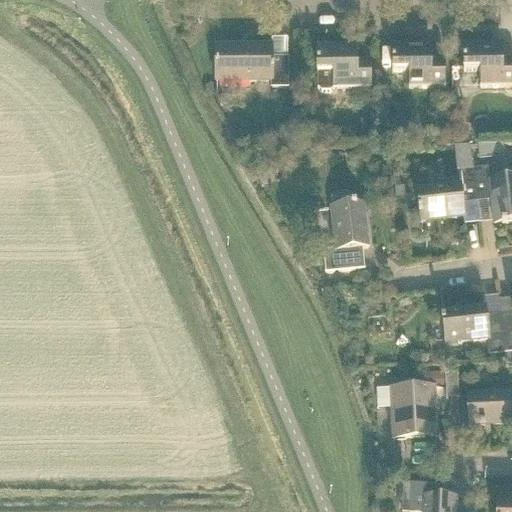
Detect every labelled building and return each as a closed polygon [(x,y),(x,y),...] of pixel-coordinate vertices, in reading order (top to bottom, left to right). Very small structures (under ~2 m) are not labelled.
[(480,91),(511,90),(511,62),(503,63),(503,47),(464,48),(464,73),(480,73),(480,91)] [(409,91),(445,90),(445,63),(432,63),(431,48),(393,48),(393,75),(409,75),(409,91)] [(318,49),(318,77),(318,92),(319,92),(322,95),(331,95),(334,92),(371,92),(371,63),(357,63),(357,49),(318,49)] [(271,90),(287,90),(287,62),(272,62),(272,50),(216,50),(216,85),(271,84),(271,90)] [(478,147),(479,162),(492,160),(490,147),(478,147)] [(260,181),(272,175),(263,157),(252,163),(260,181)] [(488,171),(473,172),(476,205),(477,205),(479,226),(493,225),(494,228),(511,225),(511,182),(489,185),(488,171)] [(476,205),(473,172),(458,174),(459,190),(418,193),(421,224),(463,220),(462,206),(476,205)] [(332,212),(336,252),(322,254),(324,277),(364,273),(362,252),(367,252),(363,209),(354,210),(353,200),(347,197),(337,198),(331,202),(332,212)] [(503,356),(500,323),(485,325),(484,310),(442,314),(445,346),(487,342),(489,357),(503,356)] [(511,355),(511,315),(499,316),(500,323),(503,356),(511,355)] [(443,376),(429,377),(430,389),(444,389),(443,376)] [(445,401),(456,401),(454,377),(444,377),(445,401)] [(392,443),(434,441),(433,391),(390,392),(392,443)] [(467,431),(511,429),(509,394),(465,396),(467,431)] [(455,511),(456,502),(436,501),(437,489),(410,488),(409,511),(455,511)]
